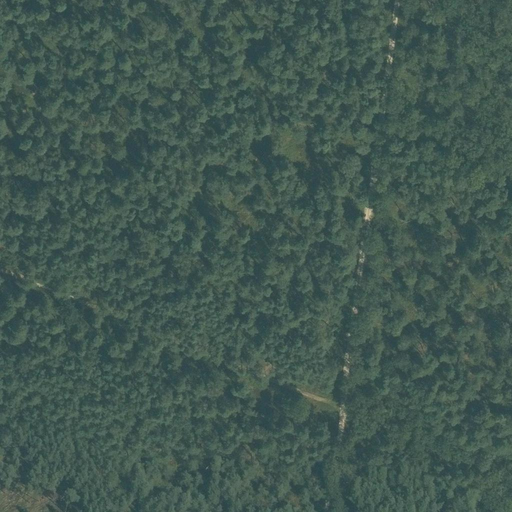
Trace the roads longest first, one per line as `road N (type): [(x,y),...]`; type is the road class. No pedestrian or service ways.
road 1 (track): [(338,404),(396,0)]
road 2 (track): [(338,404),(0,270)]
